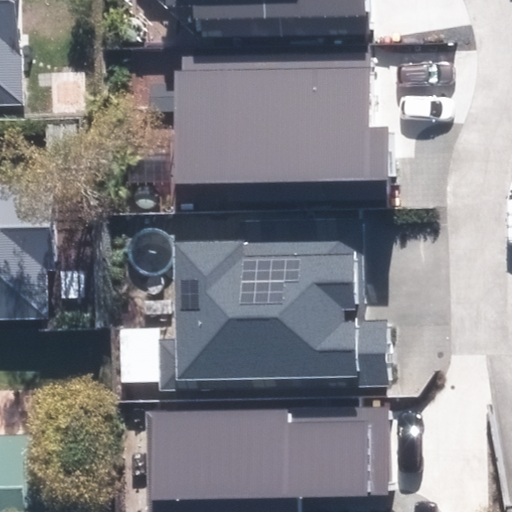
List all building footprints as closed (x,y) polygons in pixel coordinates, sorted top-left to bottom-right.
[(0,0),(0,100),(40,99),(38,0),(0,0)] [(363,0),(153,0),(154,19),(196,19),(196,34),(363,34),(363,0)] [(369,56),(167,55),(166,198),(396,199),(396,130),(369,130),(369,56)] [(0,304),(66,303),(65,263),(73,263),(70,180),(0,182),(0,304)] [(353,296),(351,227),(246,229),(247,250),(187,251),(190,392),(380,388),(379,331),(340,332),(339,297),(353,296)] [(401,483),(398,396),(167,403),(170,511),(315,511),(315,486),(401,483)] [(0,511),(62,511),(62,429),(0,430),(0,511)]
